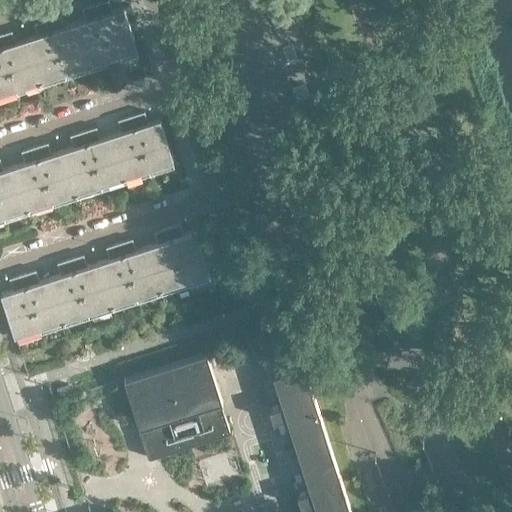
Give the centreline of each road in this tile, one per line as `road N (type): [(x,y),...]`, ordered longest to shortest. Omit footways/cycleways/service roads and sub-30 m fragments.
road 1 (residential): [(0,270),(205,193),(207,173),(177,83)]
road 2 (residential): [(0,143),(177,83)]
